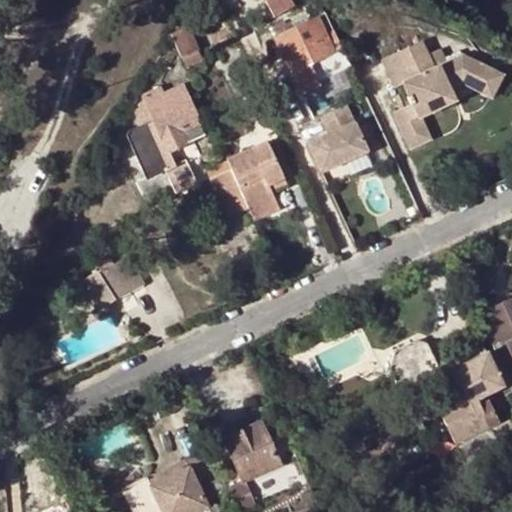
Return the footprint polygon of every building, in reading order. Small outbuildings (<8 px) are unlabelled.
[(294,5),(291,0),(265,0),(264,1),(274,17),(294,5)] [(341,51),(335,36),(320,43),(309,19),(277,34),(280,42),(278,43),(313,119),(331,111),(318,82),(311,65),(341,51)] [(187,26),(169,35),(180,58),(198,50),(187,26)] [(336,35),(335,36),(341,51),(343,51),(336,35)] [(407,148),(426,140),(417,118),(435,109),(432,103),(449,95),(446,89),(460,83),(473,90),(485,70),(462,59),(444,66),(439,51),(426,57),(420,43),(382,59),(394,87),(402,84),(411,104),(392,112),(407,148)] [(198,50),(180,58),(184,67),(202,59),(198,50)] [(318,82),(349,67),(341,51),(311,65),(318,82)] [(341,51),(349,67),(350,66),(343,51),(341,51)] [(500,78),(485,70),(473,90),(489,98),(500,78)] [(200,122),(181,85),(164,93),(162,89),(142,98),(145,106),(134,110),(140,125),(129,131),(127,135),(148,179),(165,171),(176,192),(196,182),(185,162),(175,167),(169,152),(203,136),(200,122)] [(449,95),(432,103),(435,109),(452,102),(449,95)] [(346,106),(319,118),(328,136),(354,124),(346,106)] [(328,136),(308,145),(321,173),(367,153),(354,124),(328,136)] [(267,142),(255,147),(257,154),(270,148),(267,142)] [(248,207),(254,221),(280,209),(272,193),(270,187),(284,180),(270,148),(257,154),(255,147),(226,160),(230,169),(243,196),(248,207)] [(210,178),(222,204),(222,206),(243,196),(230,169),(210,178)] [(270,187),(272,193),(287,186),(284,180),(270,187)] [(243,196),(222,206),(228,216),(248,207),(243,196)] [(95,266),(98,271),(112,301),(143,286),(129,256),(113,264),(110,259),(95,266)] [(112,301),(98,271),(86,277),(101,306),(112,301)] [(511,298),(478,314),(495,351),(501,365),(503,369),(511,364),(511,298)] [(501,365),(495,351),(489,354),(481,339),(447,356),(455,373),(460,384),(449,388),(432,396),(456,444),(490,428),(477,401),(506,388),(495,368),(501,365)] [(395,366),(405,386),(440,370),(427,344),(417,340),(394,350),(395,366)] [(460,384),(455,373),(444,379),(449,388),(460,384)] [(237,471),(224,477),(228,487),(296,457),(286,434),(271,441),(262,422),(223,439),(237,471)] [(189,467),(199,487),(218,478),(205,451),(148,477),(151,485),(189,467)] [(164,511),(210,511),(199,487),(189,467),(151,485),(148,477),(122,488),(132,511),(159,511),(163,510),(164,511)] [(42,511),(68,511),(63,501),(42,511)]
